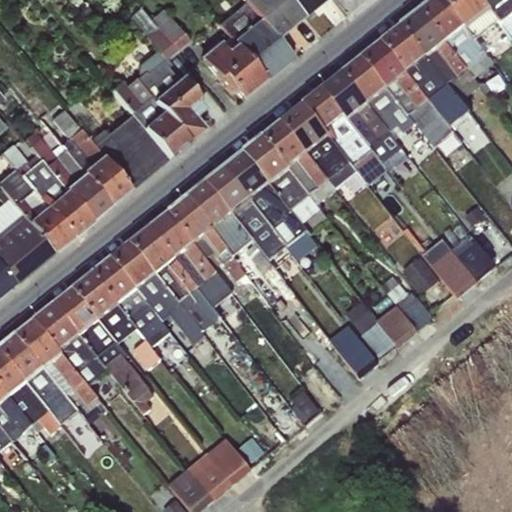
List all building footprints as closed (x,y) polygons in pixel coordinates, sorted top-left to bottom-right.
[(239,0),(243,4),(277,41),(303,19),(287,0),(239,0)] [(287,0),(303,19),(326,0),(287,0)] [(476,42),(443,0),(436,0),(421,12),(472,81),(493,64),(476,42)] [(496,25),(479,0),(443,0),(476,42),(496,25)] [(511,0),(479,0),(496,25),(500,26),(511,17),(511,0)] [(233,46),(264,83),(293,59),(277,41),(243,4),(217,26),(233,46)] [(472,81),(421,12),(401,29),(455,95),(472,81)] [(177,18),(150,32),(165,59),(192,44),(177,18)] [(455,95),(401,29),(381,45),(449,131),(469,115),(455,95)] [(264,83),(233,46),(227,50),(220,42),(197,60),(230,98),(232,95),(239,104),(264,83)] [(449,131),(381,45),(362,60),(414,128),(433,150),(451,136),(449,131)] [(414,128),(362,60),(341,77),(394,144),(414,128)] [(144,72),(133,81),(187,146),(203,133),(195,120),(205,112),(196,103),(199,101),(181,79),(177,82),(161,64),(145,75),(144,72)] [(394,144),(341,77),(322,92),(383,166),(399,152),(394,144)] [(168,162),(187,146),(133,81),(125,89),(120,83),(109,93),(130,117),(168,162)] [(383,166),(322,92),(303,108),(357,172),(368,184),(386,172),(383,166)] [(357,172),(303,108),(281,125),(334,192),(357,172)] [(111,209),(131,192),(93,147),(62,111),(50,121),(67,142),(59,148),(111,209)] [(131,192),(168,162),(130,117),(93,147),(131,192)] [(334,192),(281,125),(262,141),(316,207),(334,192)] [(91,224),(111,209),(59,148),(58,147),(49,153),(40,139),(28,150),(33,156),(91,224)] [(244,156),(302,227),(320,213),(316,207),(262,141),(244,156)] [(71,241),(91,224),(33,156),(26,162),(11,145),(0,154),(14,173),(71,241)] [(302,227),(244,156),(224,172),(287,249),(307,232),(302,227)] [(287,249),(224,172),(207,185),(267,265),(287,249)] [(52,256),(71,241),(14,173),(0,185),(0,193),(4,199),(52,256)] [(267,265),(207,185),(188,200),(240,267),(249,259),(263,276),(271,270),(267,265)] [(0,268),(15,286),(52,256),(4,199),(0,202),(0,268)] [(240,267),(188,200),(168,217),(207,263),(215,257),(234,284),(246,277),(240,267)] [(207,263),(168,217),(151,231),(214,310),(231,295),(207,263)] [(214,310),(151,231),(131,247),(202,336),(220,319),(214,310)] [(476,281),(451,238),(428,251),(453,294),(476,281)] [(202,336),(131,247),(111,263),(160,320),(165,316),(192,350),(205,339),(202,336)] [(160,320),(111,263),(92,277),(135,331),(151,350),(170,334),(160,320)] [(0,298),(15,286),(0,268),(0,298)] [(135,331),(92,277),(73,293),(127,358),(131,355),(121,342),(135,331)] [(127,358),(73,293),(54,308),(107,375),(143,417),(151,411),(148,404),(153,397),(123,361),(127,358)] [(107,375),(54,308),(34,324),(89,391),(107,375)] [(89,391),(34,324),(17,338),(73,407),(80,400),(86,409),(97,401),(89,391)] [(73,407),(17,338),(0,352),(0,353),(60,428),(79,414),(73,407)] [(348,355),(358,371),(377,359),(368,343),(348,355)] [(60,428),(0,353),(0,391),(37,436),(43,431),(49,437),(60,428)] [(37,436),(0,391),(0,432),(11,446),(25,436),(38,449),(44,444),(37,436)] [(0,453),(11,446),(0,432),(0,453)] [(229,437),(171,485),(193,511),(204,511),(256,469),(229,437)] [(168,509),(169,511),(190,511),(182,499),(168,509)]
